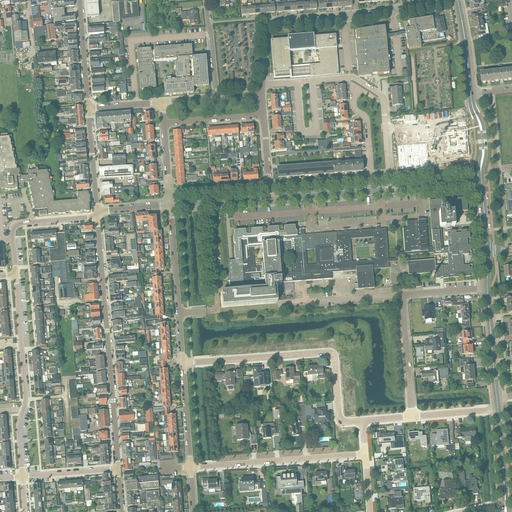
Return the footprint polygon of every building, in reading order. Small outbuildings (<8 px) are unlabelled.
[(57,2),(52,3),(53,9),(65,8),(65,7),(74,6),(74,0),(68,1),(63,1),(60,2),(57,2)] [(87,17),(99,16),(97,0),(86,0),(87,6),(87,17)] [(122,1),(119,2),(118,2),(120,19),(139,17),(137,0),(127,0),(127,1),(122,1)] [(220,8),(233,7),(231,0),(228,0),(220,1),(220,8)] [(469,0),(472,9),(477,8),(476,4),(480,3),(478,0),(469,0)] [(42,19),(39,19),(38,6),(31,7),(32,20),(33,28),(34,42),(37,42),(39,42),(48,41),(56,40),(56,35),(55,28),(54,23),(54,19),(51,20),(51,26),(47,26),(42,27),(42,19)] [(239,10),(239,6),(220,8),(221,16),(224,15),(224,16),(229,16),(229,15),(233,15),(233,11),(239,10)] [(65,8),(53,9),(54,19),(54,23),(74,21),(75,21),(75,15),(64,16),(64,9),(65,8)] [(176,9),(170,9),(171,14),(181,13),(182,21),(186,20),(190,20),(190,24),(194,24),(195,24),(198,23),(198,18),(196,18),(196,15),(197,15),(197,11),(181,12),(181,8),(176,9)] [(443,33),(445,32),(442,18),(439,18),(438,13),(433,14),(434,21),(437,34),(443,33)] [(475,26),(484,24),(482,14),(477,15),(473,16),(475,26)] [(15,42),(28,41),(26,21),(19,22),(18,15),(12,16),(15,42)] [(443,33),(437,34),(434,21),(433,21),(432,17),(404,22),(405,33),(406,33),(407,32),(407,36),(406,36),(406,37),(408,50),(421,48),(421,47),(420,42),(444,39),(444,38),(443,33)] [(74,24),(74,21),(54,23),(55,28),(61,28),(61,25),(64,25),(65,30),(76,29),(75,24),(74,24)] [(114,28),(113,23),(87,25),(88,35),(104,34),(103,28),(111,28),(114,28)] [(484,24),(475,26),(477,36),(489,34),(487,24),(484,24)] [(358,64),(359,76),(360,76),(377,74),(383,74),(387,73),(387,74),(387,73),(387,70),(388,70),(389,70),(388,62),(387,62),(386,56),(387,56),(387,57),(388,57),(387,48),(387,49),(386,49),(385,43),(386,43),(387,43),(386,39),(386,36),(385,28),(384,28),(381,29),(381,27),(371,28),(371,29),(371,30),(363,31),(363,30),(355,31),(356,39),(357,45),(358,45),(358,51),(357,51),(358,59),(359,59),(359,64),(358,64)] [(98,37),(88,38),(89,43),(89,44),(99,43),(106,42),(109,42),(108,35),(105,35),(103,36),(98,36),(98,37)] [(289,52),(319,49),(320,64),(309,65),(310,77),(339,75),(335,35),(313,37),(313,35),(287,37),(288,39),(270,41),(273,73),(291,71),(289,52)] [(154,48),(155,60),(185,58),(184,45),(154,48)] [(138,67),(139,72),(147,71),(147,72),(151,72),(151,71),(153,70),(151,48),(139,49),(140,52),(137,53),(138,61),(139,61),(140,67),(138,67)] [(37,54),(37,59),(38,64),(56,63),(56,56),(58,56),(58,52),(37,54)] [(203,56),(192,57),(194,79),(163,81),(165,95),(169,95),(169,94),(175,93),(175,95),(183,94),(183,93),(189,92),(189,93),(194,93),(193,87),(206,86),(206,83),(208,83),(208,74),(206,74),(206,68),(207,68),(206,59),(204,59),(203,56)] [(110,58),(90,60),(91,68),(99,68),(99,63),(111,63),(110,58)] [(185,61),(175,62),(175,67),(177,67),(177,73),(176,73),(176,78),(190,77),(188,59),(185,59),(185,61)] [(494,71),(495,81),(508,80),(507,70),(502,70),(502,65),(498,66),(498,71),(494,71)] [(494,71),(481,73),(482,83),(495,81),(494,71)] [(155,73),(139,74),(140,87),(156,86),(155,73)] [(105,81),(104,76),(100,76),(100,77),(91,78),(92,84),(110,82),(110,80),(106,80),(106,81),(105,81)] [(118,82),(115,82),(116,87),(119,87),(120,94),(126,93),(125,81),(122,81),(118,82)] [(104,84),(92,85),(92,93),(108,91),(108,88),(116,87),(115,82),(104,83),(105,84),(104,84)] [(392,94),(401,93),(401,89),(402,89),(402,83),(394,84),(394,88),(391,88),(392,94)] [(345,85),(336,86),(335,86),(336,93),(345,93),(345,85)] [(345,93),(336,93),(336,101),(346,100),(345,93)] [(74,103),(77,102),(82,102),(81,94),(66,95),(66,100),(73,99),(74,103)] [(402,103),(402,99),(392,100),(393,106),(396,106),(396,110),(404,109),(403,103),(402,103)] [(122,114),(123,128),(131,127),(130,117),(130,112),(125,112),(125,114),(122,114)] [(338,117),(336,117),(336,120),(342,119),(347,119),(347,112),(340,112),(337,113),(338,117)] [(123,128),(122,114),(119,115),(119,113),(114,113),(115,130),(123,129),(123,128)] [(145,121),(145,124),(150,124),(149,121),(153,121),(152,113),(143,113),(144,121),(145,121)] [(110,124),(109,116),(105,116),(104,114),(97,115),(98,130),(107,129),(107,124),(110,124)] [(422,129),(450,127),(450,118),(426,120),(425,114),(407,116),(409,141),(422,140),(422,129)] [(287,128),(284,128),(284,132),(286,132),(292,131),(293,131),(292,124),(289,124),(290,127),(287,128)] [(450,133),(444,133),(445,141),(445,140),(446,149),(445,149),(446,156),(452,156),(452,157),(467,156),(465,130),(450,132),(450,133)] [(35,168),(35,169),(35,170),(28,170),(28,175),(20,176),(20,175),(19,176),(19,173),(20,173),(19,169),(17,169),(16,165),(15,165),(15,163),(16,163),(16,162),(15,162),(15,159),(14,159),(14,156),(15,156),(14,156),(14,152),(13,152),(12,150),(13,150),(13,149),(12,149),(12,146),(11,146),(11,143),(12,143),(11,143),(11,136),(8,137),(7,134),(0,134),(0,185),(1,188),(4,188),(4,189),(7,189),(7,190),(15,189),(18,188),(18,187),(21,187),(24,187),(24,182),(29,182),(29,186),(30,186),(30,193),(31,193),(32,200),(33,199),(33,206),(34,206),(34,210),(47,209),(48,215),(52,214),(52,213),(58,213),(58,214),(66,213),(66,212),(72,212),(72,213),(80,212),(79,211),(86,211),(86,212),(90,211),(89,202),(90,202),(90,195),(89,195),(88,192),(78,193),(78,197),(77,198),(77,200),(54,202),(53,194),(52,194),(52,187),(51,187),(50,180),(49,180),(49,173),(48,173),(47,170),(38,171),(38,169),(38,168),(37,168),(36,168),(35,168)] [(361,136),(352,137),(351,137),(352,144),(361,143),(361,136)] [(427,143),(398,145),(400,169),(429,166),(427,143)] [(276,156),(281,155),(361,149),(361,147),(275,153),(276,156)] [(109,157),(109,154),(98,155),(98,160),(99,167),(112,167),(112,164),(112,163),(112,159),(107,160),(106,157),(109,157)] [(286,177),(287,177),(344,173),(362,171),(362,161),(277,168),(278,178),(286,177)] [(237,181),(237,176),(237,171),(239,168),(241,168),(240,168),(240,164),(240,162),(237,163),(237,167),(234,169),(230,170),(231,181),(237,181)] [(250,170),(250,173),(251,180),(258,179),(257,167),(259,167),(258,163),(252,164),(253,168),(253,167),(254,170),(250,170)] [(99,167),(100,179),(133,177),(133,165),(126,166),(112,167),(99,167)] [(79,181),(77,181),(73,181),(73,190),(89,188),(88,180),(79,181)] [(105,183),(100,184),(101,196),(122,195),(133,194),(134,194),(134,191),(134,187),(122,188),(122,185),(115,185),(112,186),(109,186),(109,183),(105,183)] [(152,187),(149,187),(149,191),(150,191),(150,195),(158,194),(157,186),(157,187),(157,183),(152,183),(152,187)] [(467,233),(467,232),(466,230),(461,231),(461,233),(456,234),(456,231),(450,231),(450,234),(447,234),(448,240),(450,240),(451,247),(442,248),(441,228),(447,227),(447,229),(452,229),(452,227),(454,227),(453,212),(468,210),(467,197),(429,200),(433,247),(438,247),(438,250),(436,250),(437,253),(433,253),(451,252),(451,256),(463,255),(468,255),(468,253),(469,252),(471,252),(470,246),(468,246),(467,239),(470,239),(469,233),(467,233)] [(141,213),(142,221),(143,230),(136,231),(137,234),(138,233),(143,233),(143,235),(148,234),(150,234),(149,232),(151,232),(152,232),(154,231),(154,232),(157,232),(157,229),(159,229),(158,214),(150,215),(150,217),(148,217),(148,213),(141,213)] [(118,215),(110,216),(111,221),(107,221),(108,229),(123,228),(122,224),(118,224),(116,225),(115,222),(116,222),(116,221),(119,221),(118,215)] [(300,235),(297,236),(297,231),(296,231),(295,230),(295,226),(284,227),(284,231),(283,232),(281,232),(279,231),(278,227),(277,227),(281,283),(357,276),(358,290),(374,289),(372,269),(389,268),(388,262),(397,262),(397,259),(400,255),(433,253),(437,253),(436,250),(438,250),(438,247),(433,247),(428,247),(426,220),(407,221),(407,226),(408,226),(408,228),(403,228),(405,252),(396,253),(396,252),(396,255),(393,259),(388,259),(386,229),(379,229),(379,228),(376,228),(376,229),(347,232),(347,231),(344,231),(344,232),(304,235),(304,236),(300,236),(300,235)] [(67,226),(64,226),(64,233),(64,235),(74,234),(74,231),(68,231),(67,226)] [(229,276),(230,281),(230,286),(265,283),(265,288),(222,292),(223,306),(277,302),(277,301),(284,300),(284,295),(277,296),(277,291),(276,285),(277,285),(281,285),(281,283),(277,227),(267,228),(268,232),(267,233),(263,233),(262,233),(262,228),(251,229),(251,233),(250,234),(247,235),(246,234),(245,230),(234,230),(234,235),(234,236),(233,236),(234,243),(235,243),(235,246),(234,246),(235,258),(235,260),(233,260),(234,276),(229,276)] [(56,234),(56,238),(57,249),(49,249),(50,262),(66,261),(64,235),(64,233),(56,234)] [(135,234),(125,234),(126,244),(125,244),(125,250),(126,250),(127,252),(137,251),(135,234)] [(113,245),(105,245),(106,252),(111,252),(111,255),(117,254),(117,250),(114,250),(113,245)] [(120,267),(120,263),(119,258),(111,259),(111,262),(110,262),(111,267),(111,270),(117,269),(117,270),(125,270),(125,267),(120,267)] [(128,271),(138,270),(138,259),(134,259),(134,266),(127,267),(128,271)] [(68,284),(66,261),(53,263),(54,277),(61,277),(62,285),(68,284)] [(163,263),(155,263),(153,263),(153,270),(151,270),(151,273),(158,273),(158,270),(164,269),(163,263)] [(81,272),(96,271),(95,265),(92,265),(92,264),(81,265),(81,272)] [(138,270),(128,271),(123,271),(123,275),(108,276),(109,283),(116,282),(137,280),(136,274),(139,274),(139,270),(138,270)] [(94,272),(93,272),(83,272),(83,273),(81,273),(82,280),(96,279),(96,272),(94,272)] [(153,284),(161,284),(160,277),(158,278),(158,274),(150,275),(150,278),(152,278),(153,284)] [(78,283),(58,285),(59,299),(78,298),(78,293),(75,293),(74,288),(78,288),(78,283)] [(84,293),(84,296),(85,301),(98,300),(97,284),(89,284),(90,293),(84,293)] [(462,313),(469,313),(469,305),(464,305),(463,299),(444,300),(444,305),(452,304),(452,306),(461,305),(462,313)] [(425,310),(422,310),(423,316),(425,316),(426,320),(435,319),(433,306),(425,307),(425,310)] [(163,309),(155,310),(152,310),(153,316),(154,316),(155,319),(161,319),(161,315),(163,315),(163,309)] [(126,311),(120,312),(111,313),(112,319),(120,318),(121,321),(123,321),(123,322),(138,320),(138,316),(130,317),(129,315),(126,315),(126,311)] [(459,318),(462,317),(463,324),(456,325),(456,328),(466,328),(465,321),(470,321),(469,313),(462,313),(458,314),(459,318)] [(158,330),(168,329),(168,323),(162,323),(162,320),(154,321),(154,324),(157,324),(157,330),(158,330)] [(114,338),(114,344),(135,342),(134,336),(126,337),(126,331),(124,332),(123,332),(124,337),(114,338)] [(471,332),(463,332),(459,333),(460,338),(463,337),(464,343),(469,343),(469,340),(471,340),(471,332)] [(48,339),(37,339),(37,346),(40,346),(40,348),(47,348),(47,345),(45,345),(44,342),(48,342),(48,341),(47,339),(48,339)] [(439,339),(438,339),(433,340),(429,341),(425,341),(425,344),(426,350),(434,349),(434,352),(440,351),(439,339)] [(82,343),(73,343),(74,352),(83,351),(82,343)] [(469,343),(464,343),(461,343),(462,347),(464,346),(465,354),(466,354),(466,355),(468,355),(468,354),(473,354),(472,346),(469,346),(469,343)] [(124,350),(115,351),(116,360),(124,359),(124,352),(124,350)] [(170,354),(159,355),(159,362),(157,362),(157,365),(165,364),(165,361),(171,361),(170,354)] [(124,363),(116,363),(117,373),(122,373),(125,373),(125,372),(129,372),(128,367),(129,367),(129,364),(124,365),(124,363)] [(322,364),(318,365),(311,365),(311,367),(307,367),(308,376),(312,376),(313,381),(317,380),(317,379),(324,378),(324,373),(322,373),(322,364)] [(160,376),(168,375),(167,369),(165,369),(165,366),(161,366),(161,369),(159,370),(160,376)] [(268,386),(268,379),(267,374),(267,375),(260,375),(260,369),(260,368),(253,369),(254,378),(255,378),(258,378),(259,386),(268,386)] [(284,373),(285,378),(285,381),(299,380),(299,374),(293,374),(293,368),(285,369),(285,373),(284,373)] [(234,387),(234,386),(234,378),(240,377),(239,370),(235,370),(235,373),(234,373),(234,372),(233,372),(233,373),(225,374),(222,374),(222,373),(216,374),(217,378),(217,382),(222,381),(222,380),(226,380),(226,381),(225,381),(224,385),(225,385),(225,388),(226,388),(227,391),(233,391),(233,387),(234,387)] [(89,371),(81,372),(76,372),(77,381),(81,380),(81,377),(79,378),(79,375),(81,375),(89,375),(89,371)] [(440,379),(439,371),(421,372),(421,377),(433,376),(434,383),(439,383),(439,381),(439,379),(440,379)] [(474,373),(465,373),(466,387),(468,387),(468,388),(473,387),(473,380),(475,380),(474,373)] [(106,394),(106,386),(97,387),(97,394),(106,394)] [(162,401),(162,407),(154,408),(154,411),(168,410),(168,407),(170,407),(170,400),(162,401)] [(304,415),(304,409),(303,404),(298,405),(299,416),(298,417),(298,418),(296,418),(297,423),(294,423),(294,422),(290,422),(290,423),(290,428),(292,428),(292,433),(292,435),(292,434),(293,436),(299,436),(299,427),(304,427),(303,416),(304,416),(304,415)] [(311,404),(303,404),(304,409),(304,415),(308,414),(308,416),(311,415),(311,418),(314,418),(315,423),(319,422),(320,430),(327,429),(326,414),(325,414),(324,409),(317,410),(318,413),(314,413),(313,410),(311,411),(310,404),(311,404)] [(96,408),(87,409),(81,410),(82,416),(79,416),(81,432),(89,431),(88,415),(97,414),(96,408)] [(107,410),(102,410),(99,411),(100,428),(109,427),(107,410)] [(123,412),(118,413),(119,421),(124,421),(134,420),(137,420),(136,410),(133,410),(133,412),(123,412)] [(169,412),(164,412),(162,412),(162,416),(163,415),(164,422),(165,422),(175,421),(175,414),(169,415),(169,412)] [(120,426),(120,433),(134,432),(133,424),(129,424),(129,425),(120,426)] [(263,434),(262,434),(262,435),(263,435),(263,439),(271,438),(271,435),(274,434),(277,434),(277,426),(273,426),(273,424),(266,424),(267,429),(263,429),(263,434)] [(249,435),(249,433),(249,432),(247,432),(247,425),(236,426),(237,441),(243,440),(243,441),(248,441),(247,435),(249,435)] [(456,434),(456,435),(457,435),(457,438),(461,438),(462,439),(465,439),(465,442),(472,442),(472,436),(476,435),(475,428),(471,428),(471,429),(463,430),(463,428),(456,428),(457,434),(456,434)] [(435,434),(431,434),(432,446),(446,445),(447,450),(449,450),(450,455),(455,454),(455,450),(454,444),(449,444),(448,434),(448,429),(436,430),(437,434),(435,435),(435,434)] [(92,439),(84,440),(85,443),(93,443),(97,442),(100,442),(100,439),(107,439),(107,435),(108,434),(107,433),(107,432),(107,431),(102,432),(99,432),(99,436),(96,437),(92,437),(92,438),(92,439)] [(416,432),(414,432),(413,432),(408,433),(409,439),(415,438),(415,439),(420,439),(421,447),(427,446),(426,436),(423,436),(422,432),(418,433),(419,434),(416,434),(416,432)] [(394,443),(394,448),(403,447),(403,448),(404,448),(403,436),(397,436),(397,437),(394,437),(393,434),(386,434),(384,434),(384,435),(379,435),(380,444),(394,443)] [(130,454),(130,448),(122,449),(123,460),(130,459),(147,458),(147,453),(130,454)] [(403,460),(399,460),(394,460),(394,461),(395,461),(397,474),(396,474),(394,474),(394,480),(400,480),(400,478),(403,478),(403,479),(404,479),(403,470),(403,460)] [(345,479),(349,479),(352,486),(357,485),(356,483),(356,482),(356,481),(355,481),(354,478),(354,471),(344,472),(344,471),(344,468),(344,467),(340,468),(341,476),(344,476),(345,479)] [(464,471),(457,472),(458,482),(460,482),(460,485),(464,485),(464,490),(473,489),(473,495),(478,494),(477,486),(476,486),(475,483),(476,483),(475,478),(469,478),(469,481),(465,481),(464,471)] [(321,485),(321,481),(326,481),(326,473),(315,474),(315,477),(313,477),(314,485),(321,485)] [(281,490),(299,489),(298,476),(295,476),(295,475),(293,475),(291,476),(291,475),(289,476),(289,475),(289,476),(287,476),(287,475),(287,476),(285,476),(283,476),(282,476),(280,476),(280,477),(276,478),(276,479),(277,488),(277,491),(281,490)] [(242,482),(239,483),(240,491),(249,491),(249,490),(253,490),(253,485),(258,485),(258,489),(262,489),(262,486),(262,481),(258,481),(258,482),(253,482),(253,478),(241,479),(242,482)] [(202,483),(202,488),(207,487),(208,489),(215,489),(215,490),(220,490),(219,481),(217,481),(207,481),(207,479),(202,480),(202,483)] [(455,499),(454,494),(453,480),(444,481),(445,490),(440,490),(441,499),(449,498),(449,497),(451,497),(451,499),(455,499)] [(5,493),(12,492),(12,485),(9,485),(9,483),(4,484),(5,490),(3,490),(3,493),(5,493)] [(139,484),(137,484),(125,485),(126,492),(133,492),(133,491),(137,491),(138,491),(139,491),(139,484)] [(416,493),(416,494),(416,495),(415,495),(415,496),(416,496),(416,501),(422,501),(422,500),(423,500),(423,501),(425,500),(425,503),(431,503),(429,487),(424,487),(424,492),(420,492),(420,488),(413,488),(414,493),(416,493)] [(135,497),(133,497),(126,497),(127,506),(134,506),(134,505),(147,504),(147,508),(157,507),(160,507),(158,491),(146,492),(146,493),(142,494),(142,496),(135,496),(135,497)] [(401,492),(399,492),(394,493),(395,497),(387,498),(388,506),(390,505),(390,506),(391,506),(391,508),(396,508),(396,505),(403,505),(403,496),(401,496),(401,492)]
